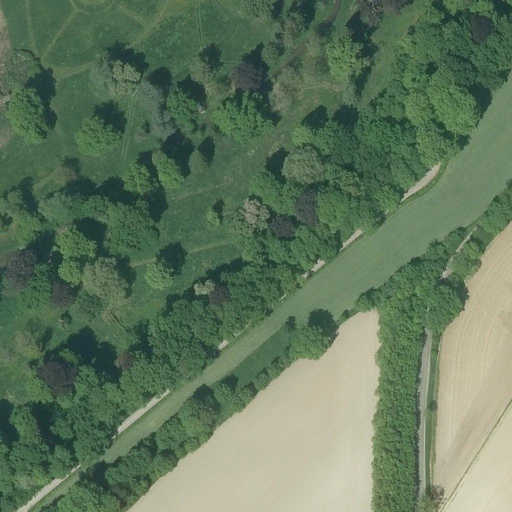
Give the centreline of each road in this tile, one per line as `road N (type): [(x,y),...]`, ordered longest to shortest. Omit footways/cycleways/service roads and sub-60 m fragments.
road 1 (unclassified): [(18,511),(424,176),(511,51)]
road 2 (unclassified): [(419,511),(427,321),(457,258),(511,195)]
road 3 (track): [(511,400),(439,511)]
